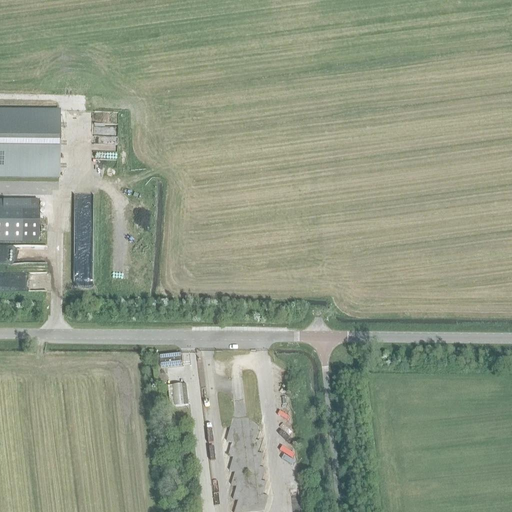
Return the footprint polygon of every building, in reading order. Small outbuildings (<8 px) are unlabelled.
[(59,112),(0,111),(0,176),(58,177),(59,112)] [(0,201),(0,242),(37,243),(37,202),(0,201)] [(160,358),(161,368),(182,365),(181,356),(160,358)] [(277,374),(273,379),(283,385),(286,380),(277,374)] [(169,387),(171,408),(189,406),(187,385),(169,387)]
